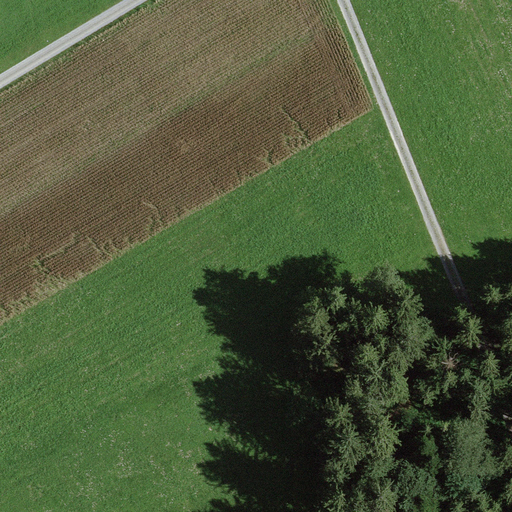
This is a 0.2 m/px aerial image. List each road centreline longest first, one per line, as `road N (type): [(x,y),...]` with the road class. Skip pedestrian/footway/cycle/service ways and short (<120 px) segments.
road 1 (track): [(345,0),(450,238),(511,415)]
road 2 (track): [(0,81),(138,0)]
